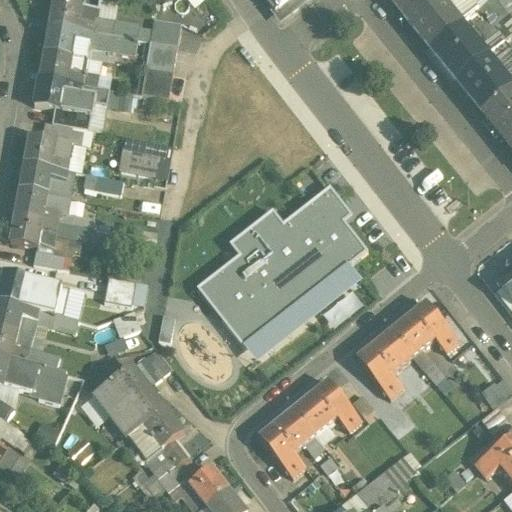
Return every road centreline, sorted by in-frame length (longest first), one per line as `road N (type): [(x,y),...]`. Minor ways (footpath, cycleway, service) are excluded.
road 1 (residential): [(278,511),(235,447),(244,430),(449,265)]
road 2 (residential): [(449,265),(280,44)]
road 3 (residential): [(0,1),(14,27),(18,72),(0,175)]
